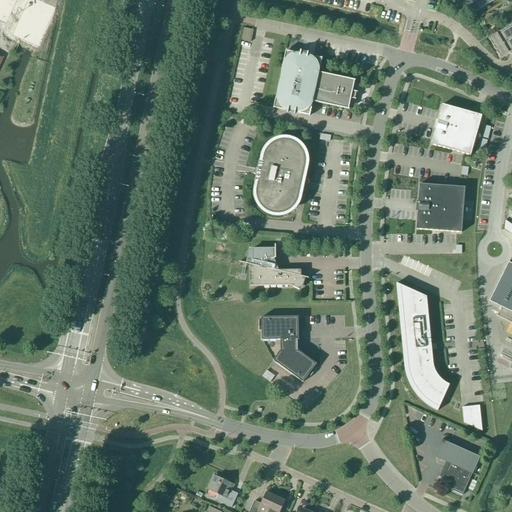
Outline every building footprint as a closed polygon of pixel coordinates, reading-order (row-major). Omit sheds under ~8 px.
[(511,0),(464,0),(465,1),(464,4),(468,5),(473,14),(496,0),(511,0),(511,24),(488,39),(500,58),(511,50),(511,0)] [(244,27),(242,38),(252,40),(254,29),(244,27)] [(355,100),(356,93),(352,92),(355,81),(319,74),(322,59),(286,51),(273,108),(310,116),(313,102),(348,110),(351,99),(355,100)] [(471,156),(482,116),(442,105),(431,145),(471,156)] [(483,124),(479,136),(488,139),(491,126),(483,124)] [(277,215),(279,215),(280,215),(282,215),(284,214),(285,214),(287,213),(288,213),(290,212),(292,211),(293,210),(294,208),(295,207),(296,205),(297,204),(298,203),(298,201),(299,199),(302,185),(307,164),(307,162),(307,161),(307,160),(307,158),(306,157),(306,156),(306,154),(305,153),(304,151),(303,150),(303,148),(301,146),(299,145),(298,143),(296,142),(294,141),(292,141),(291,140),(289,140),(288,139),(286,139),(285,139),(283,139),(281,140),(278,140),(276,141),(274,142),(273,143),(272,143),(270,144),(269,146),(267,148),(266,149),(266,150),(265,152),(264,153),(263,155),(256,190),(256,191),(256,194),(256,195),(256,196),(256,197),(256,198),(257,201),(258,202),(258,203),(259,205),(260,206),(261,208),(262,209),(264,210),(266,212),(268,213),(270,214),(272,214),(274,215),(276,215),(277,215)] [(462,233),(465,188),(420,184),(416,230),(462,233)] [(276,258),(276,249),(250,249),(250,252),(248,251),(246,262),(251,263),(251,265),(250,265),(251,266),(251,286),(250,286),(250,287),(301,286),(301,277),(309,279),(309,278),(301,276),(301,270),(279,271),(274,259),(276,258)] [(502,307),(498,315),(511,321),(511,255),(491,301),(502,307)] [(438,411),(450,385),(446,383),(443,381),(441,380),(439,378),(438,376),(437,375),(436,373),(435,372),(435,370),(434,369),(434,367),(433,365),(433,363),(427,297),(397,284),(396,284),(404,366),(404,368),(405,369),(405,371),(405,373),(406,375),(406,377),(408,380),(408,382),(410,386),(412,389),(414,392),(415,394),(418,397),(419,398),(420,400),(422,401),(424,403),(426,405),(429,407),(432,409),(434,410),(437,411),(438,411)] [(299,340),(298,317),(261,318),(261,320),(259,320),(259,331),(261,331),(262,341),(280,341),(280,352),(280,351),(273,361),(303,383),(309,375),(311,377),(317,368),(315,366),(316,364),(298,351),(297,351),(297,348),(300,348),(299,343),(297,343),(297,340),(299,340)] [(482,431),(479,405),(462,407),(463,423),(482,431)] [(473,474),(480,456),(442,439),(434,457),(445,462),(438,477),(454,484),(451,491),(462,496),(472,474),(473,474)] [(232,508),(238,494),(231,491),(233,485),(214,476),(208,490),(219,495),(216,501),(232,508)] [(268,511),(276,497),(266,492),(261,504),(254,501),(249,511),(268,511)] [(276,497),(268,511),(280,511),(285,501),(276,497)]
